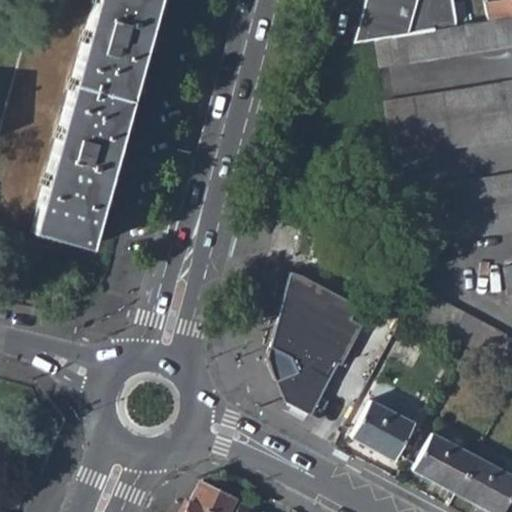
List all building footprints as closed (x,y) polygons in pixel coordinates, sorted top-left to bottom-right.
[(34,0),(0,124),(0,219),(87,245),(153,0),(34,0)] [(361,0),(350,42),(372,39),(439,28),(455,26),(450,0),(361,0)] [(511,2),(482,7),(485,21),(511,16),(511,2)] [(439,28),(372,39),(376,68),(511,45),(511,16),(485,21),(455,26),(439,28)] [(511,80),(381,101),(390,158),(511,138),(511,80)] [(511,172),(394,190),(403,246),(511,229),(511,172)] [(254,199),(263,202),(267,182),(263,181),(259,180),(254,199)] [(511,306),(511,266),(502,268),(507,307),(511,306)] [(336,363),(357,323),(346,317),(353,304),(296,274),(287,271),(266,347),(286,357),(291,371),(271,378),(280,400),(306,414),(309,409),(333,362),(336,363)] [(395,309),(511,371),(511,338),(407,283),(395,309)] [(347,435),(389,458),(409,423),(366,400),(347,435)] [(318,413),(309,409),(306,414),(315,419),(318,413)] [(408,468),(452,492),(471,455),(426,432),(408,468)] [(452,492),(491,511),(497,511),(511,485),(511,476),(471,455),(452,492)] [(182,511),(228,511),(233,502),(197,483),(182,511)]
